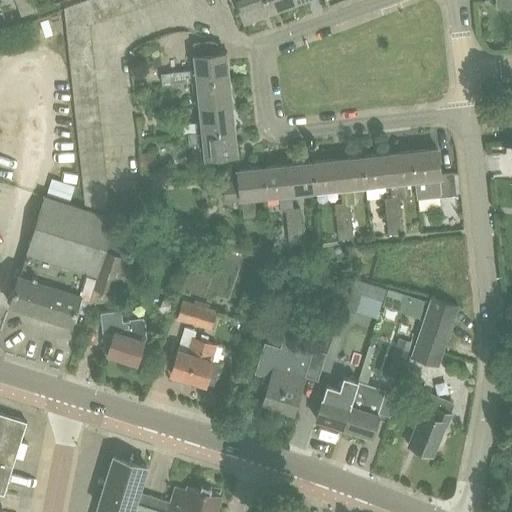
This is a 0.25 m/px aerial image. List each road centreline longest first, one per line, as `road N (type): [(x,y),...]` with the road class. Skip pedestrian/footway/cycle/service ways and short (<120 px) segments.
road 1 (residential): [(467,111),(271,134),(264,50),(396,0)]
road 2 (residential): [(459,511),(492,351),(467,111)]
road 3 (primary): [(420,511),(76,395)]
road 4 (unknown): [(0,271),(50,90)]
